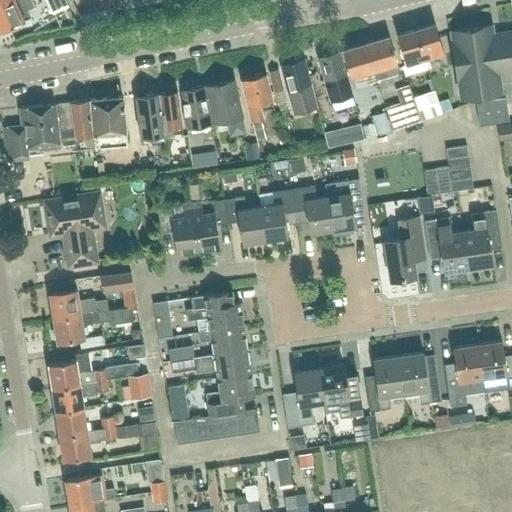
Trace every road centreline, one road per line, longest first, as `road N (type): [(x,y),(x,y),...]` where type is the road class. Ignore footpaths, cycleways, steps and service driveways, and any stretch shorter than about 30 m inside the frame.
road 1 (tertiary): [(0,78),(308,13)]
road 2 (residential): [(26,468),(3,311)]
road 3 (residential): [(368,318),(358,252),(273,265)]
road 4 (residential): [(368,318),(285,330),(273,265)]
road 5 (residential): [(511,299),(368,318)]
road 6 (residential): [(511,269),(501,176),(473,136)]
